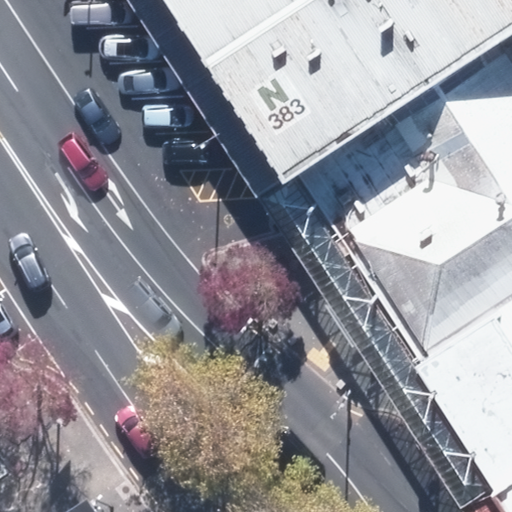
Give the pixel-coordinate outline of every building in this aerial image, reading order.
[(197,0),(148,0),(264,178),(299,156),(197,0)] [(511,0),(197,0),(299,156),(503,22),(511,15),(511,0)] [(402,311),(426,346),(511,289),(511,36),(503,22),(299,156),(402,311)] [(467,485),(500,462),(426,346),(402,311),(299,156),(264,178),(467,485)] [(511,289),(426,346),(500,462),(511,454),(511,289)] [(511,454),(500,462),(511,480),(511,454)] [(0,479),(8,474),(0,460),(0,479)] [(511,511),(511,480),(500,462),(467,485),(484,511),(511,511)] [(113,511),(101,493),(70,511),(113,511)]
